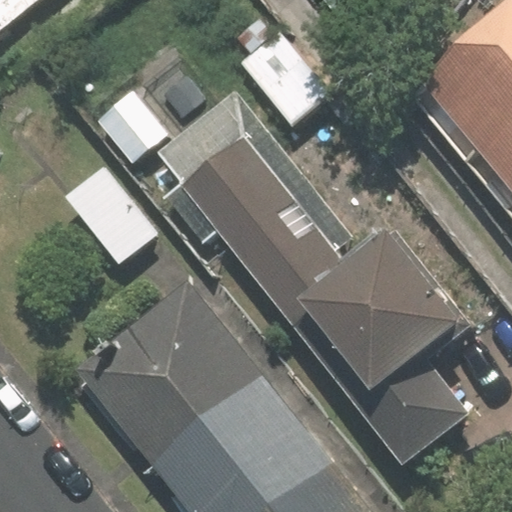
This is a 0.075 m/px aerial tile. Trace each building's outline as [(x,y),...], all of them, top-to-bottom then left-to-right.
[(0,0),(0,43),(56,0),(0,0)] [(343,0),(358,18),(379,0),(343,0)] [(511,16),(430,86),(511,182),(511,16)] [(285,36),(247,64),(297,132),(335,104),(285,36)] [(194,189),(275,291),(286,305),(287,304),(422,473),(482,425),(439,371),(486,334),(411,240),(363,278),(348,258),(366,244),(248,96),(172,156),(197,187),(194,189)] [(117,167),(78,197),(132,267),(171,236),(117,167)] [(385,511),(199,285),(85,377),(196,511),(385,511)]
